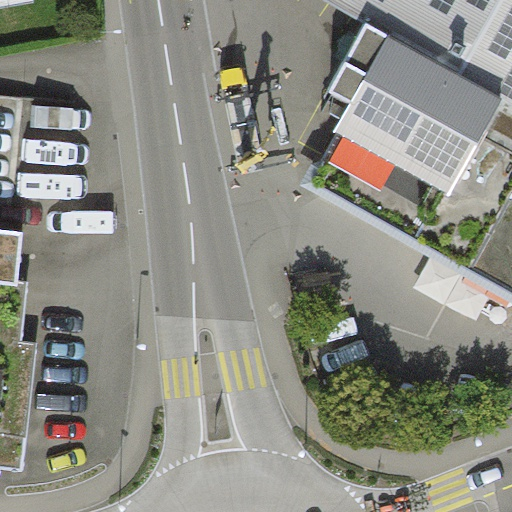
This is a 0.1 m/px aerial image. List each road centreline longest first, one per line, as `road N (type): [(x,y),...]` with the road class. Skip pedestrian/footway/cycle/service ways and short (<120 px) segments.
road 1 (secondary): [(201,293),(160,0)]
road 2 (secondary): [(289,489),(201,293)]
road 3 (secondary): [(201,293),(185,382),(183,497)]
road 4 (primary): [(511,472),(391,511)]
